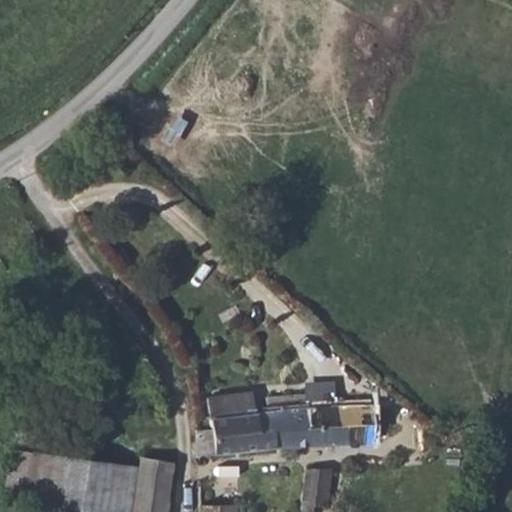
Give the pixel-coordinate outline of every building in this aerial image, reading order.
[(199,431),(199,455),(282,444),(375,440),(374,426),(391,426),(390,407),(373,406),(372,402),(306,406),(305,397),(295,397),(267,399),(268,409),(219,414),(220,428),(199,429),(199,431)] [(13,449),(6,500),(52,507),(51,511),(132,511),(139,469),(13,449)] [(168,511),(176,462),(142,458),(139,469),(132,511),(168,511)] [(304,465),(297,511),(314,511),(315,505),(327,504),(329,465),(304,465)] [(236,511),(237,503),(200,502),(200,506),(200,511),(236,511)]
